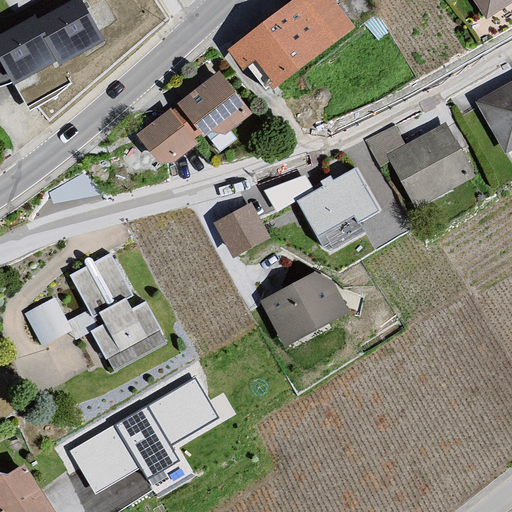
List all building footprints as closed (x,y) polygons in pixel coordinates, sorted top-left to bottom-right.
[(113,47),(86,0),(74,0),(10,36),(41,103),(113,47)] [(339,0),(292,0),(234,49),(252,70),(265,59),(291,89),(363,29),(339,0)] [(511,0),(478,0),(495,19),(511,8),(511,0)] [(228,71),(142,137),(170,168),(207,145),(220,145),(261,114),(228,71)] [(511,83),(477,103),(507,155),(511,152),(511,83)] [(398,126),(367,140),(382,167),(393,162),(421,209),(481,177),(451,124),(408,145),(398,126)] [(332,167),(292,183),(296,198),(327,241),(363,223),(368,228),(391,215),(360,165),(338,176),(332,167)] [(259,203),(220,223),(242,261),(279,238),(259,203)] [(101,372),(121,375),(174,346),(149,304),(141,312),(118,258),(75,280),(91,314),(69,324),(56,299),(25,315),(43,350),(77,337),(96,373),(101,372)] [(324,274),(263,302),(291,349),(357,316),(339,280),(324,274)] [(75,453),(84,468),(126,443),(142,470),(174,451),(169,441),(212,416),(193,384),(75,453)] [(63,511),(31,464),(0,484),(0,510),(1,511),(63,511)]
